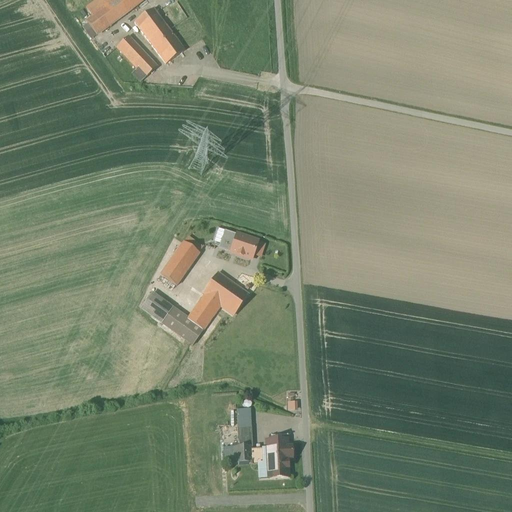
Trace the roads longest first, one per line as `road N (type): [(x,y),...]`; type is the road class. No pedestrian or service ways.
road 1 (unclassified): [(309,511),(283,89)]
road 2 (unclassified): [(283,89),(511,135)]
